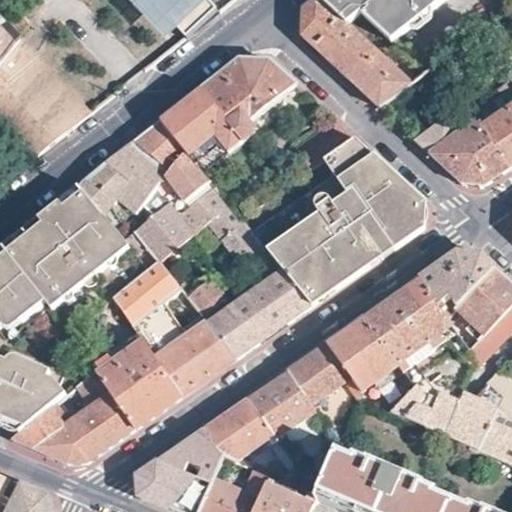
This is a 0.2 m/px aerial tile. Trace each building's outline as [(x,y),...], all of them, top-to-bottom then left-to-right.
[(0,0),(0,117),(37,158),(60,140),(90,116),(32,53),(0,18),(0,0)] [(186,41),(218,12),(211,5),(216,0),(148,0),(185,41),(186,41)] [(316,0),(305,9),(304,37),(343,73),(382,109),(413,86),(349,24),(322,0),(316,0)] [(419,11),(426,6),(432,8),(433,8),(442,0),(322,0),(349,24),(362,14),(391,40),(410,26),(410,17),(419,11)] [(432,14),(432,8),(426,6),(419,11),(411,17),(410,26),(416,26),(432,14)] [(459,67),(451,57),(439,66),(446,76),(459,67)] [(217,139),(221,144),(228,152),(256,132),(251,124),(299,86),(273,62),(239,60),(209,84),(163,122),(190,157),(203,148),(217,139)] [(511,168),(511,81),(504,86),(509,96),(511,94),(511,106),(482,129),(510,170),(511,168)] [(486,186),(510,170),(482,129),(478,122),(458,135),(447,120),(419,142),(434,157),(461,184),(486,186)] [(203,174),(190,158),(190,157),(163,122),(155,128),(136,143),(171,172),(166,175),(160,188),(168,195),(174,203),(184,214),(214,188),(203,174)] [(190,158),(203,174),(229,154),(221,144),(217,139),(203,148),(190,158)] [(427,204),(357,140),(324,163),(347,197),(267,251),(284,272),(313,308),(376,264),(426,229),(427,204)] [(112,163),(84,186),(118,231),(123,225),(111,209),(119,201),(139,212),(160,188),(166,175),(171,172),(136,143),(112,163)] [(48,214),(5,247),(47,304),(53,312),(84,288),(92,290),(97,289),(98,283),(97,277),(131,248),(118,231),(84,186),(48,214)] [(214,188),(184,214),(196,240),(222,292),(267,251),(240,218),(214,188)] [(160,264),(164,269),(196,240),(184,214),(174,203),(135,232),(160,264)] [(0,251),(0,426),(21,436),(56,406),(68,394),(54,386),(62,372),(0,345),(0,341),(47,304),(5,247),(0,251)] [(222,292),(199,312),(210,327),(284,272),(267,251),(222,292)] [(440,268),(422,280),(445,312),(449,309),(445,302),(452,297),(459,308),(497,267),(485,256),(458,255),(440,268)] [(211,380),(238,360),(210,327),(190,338),(165,305),(183,293),(164,269),(160,264),(112,302),(139,337),(185,399),(211,380)] [(497,267),(459,308),(487,336),(511,309),(511,281),(508,278),(497,267)] [(273,336),(313,308),(284,272),(210,327),(238,360),(273,336)] [(352,330),(331,344),(355,376),(361,386),(365,390),(446,335),(454,346),(464,358),(471,350),(453,323),(445,312),(422,280),(397,298),(352,330)] [(471,350),(464,358),(474,369),(511,329),(511,309),(487,336),(471,350)] [(97,371),(139,430),(161,415),(185,399),(139,337),(95,367),(97,371)] [(346,382),(355,376),(331,344),(309,360),(290,373),(312,406),(346,382)] [(21,436),(13,442),(46,457),(69,467),(88,467),(111,450),(138,430),(97,371),(77,388),(92,408),(64,427),(58,419),(63,414),(56,406),(21,436)] [(423,401),(413,413),(407,420),(472,449),(488,456),(511,466),(511,381),(501,372),(475,401),(448,389),(442,395),(424,374),(412,383),(415,389),(423,401)] [(268,388),(251,400),(305,476),(313,475),(285,435),(317,413),(312,406),(290,373),(268,388)] [(353,392),(361,386),(355,376),(346,382),(353,392)] [(361,401),(362,400),(365,390),(361,386),(353,392),(361,401)] [(423,401),(415,389),(394,414),(407,420),(413,413),(423,401)] [(227,417),(209,429),(229,458),(257,470),(272,476),(298,476),(305,476),(251,400),(227,417)] [(324,423),(340,449),(354,417),(324,423)] [(185,446),(163,461),(215,486),(218,479),(229,458),(209,429),(185,446)] [(464,465),(480,471),(488,456),(472,449),(464,465)] [(370,468),(338,455),(318,502),(341,511),(475,511),(424,491),(424,489),(371,466),(370,468)] [(141,477),(143,498),(170,510),(175,511),(202,511),(215,486),(163,461),(141,477)] [(215,486),(203,511),(255,511),(272,476),(257,470),(248,492),(218,479),(215,486)] [(25,485),(0,473),(0,499),(10,504),(10,505),(26,511),(57,511),(51,496),(25,485)] [(272,476),(255,511),(313,511),(330,474),(317,475),(305,500),(276,487),(295,485),(298,476),(272,476)] [(0,499),(0,508),(7,511),(10,504),(0,499)]
